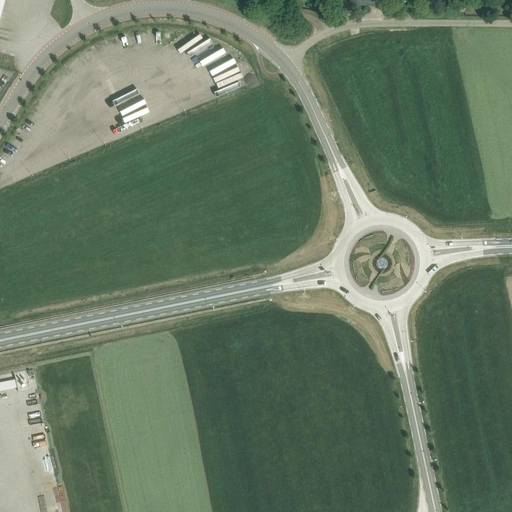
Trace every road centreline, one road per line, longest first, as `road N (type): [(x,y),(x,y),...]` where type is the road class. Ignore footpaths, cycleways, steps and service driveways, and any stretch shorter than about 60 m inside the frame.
road 1 (primary): [(259,289),(0,341)]
road 2 (unclassified): [(284,63),(339,27),(511,23)]
road 3 (unclassified): [(284,63),(230,21),(195,10),(136,9),(90,23)]
road 4 (secondary): [(403,364),(436,511)]
road 5 (unclassified): [(0,120),(34,69),(90,23)]
